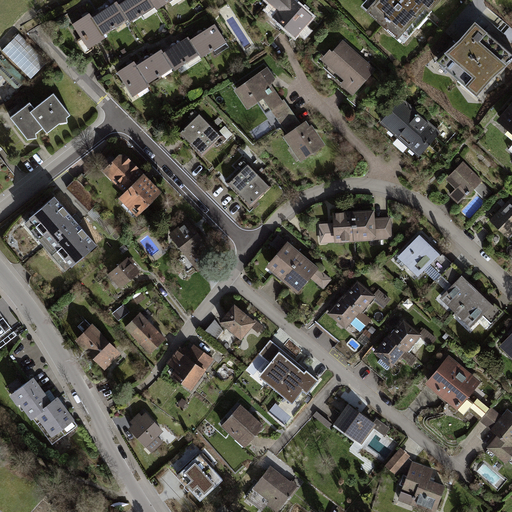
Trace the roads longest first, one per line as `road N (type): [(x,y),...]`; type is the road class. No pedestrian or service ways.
road 1 (residential): [(248,242),(125,125),(99,131),(0,208)]
road 2 (residential): [(511,287),(424,204),(381,186),(305,197),(248,242)]
road 3 (residential): [(232,277),(448,459)]
road 4 (residential): [(0,272),(50,341),(149,511)]
